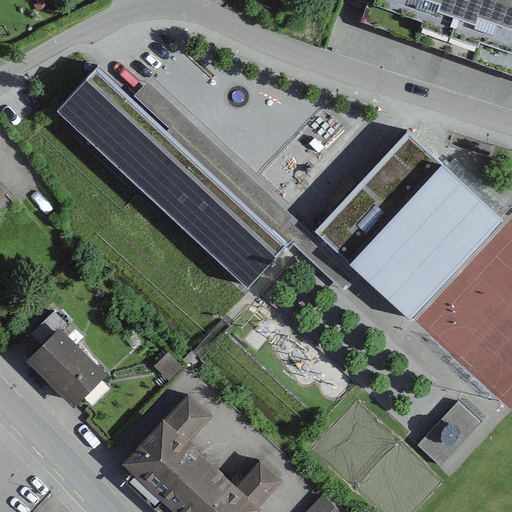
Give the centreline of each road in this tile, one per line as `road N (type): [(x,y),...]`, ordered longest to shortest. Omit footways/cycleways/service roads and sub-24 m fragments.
road 1 (residential): [(173,0),(282,48),(511,125)]
road 2 (residential): [(0,81),(160,0)]
road 3 (secondary): [(0,399),(109,511)]
